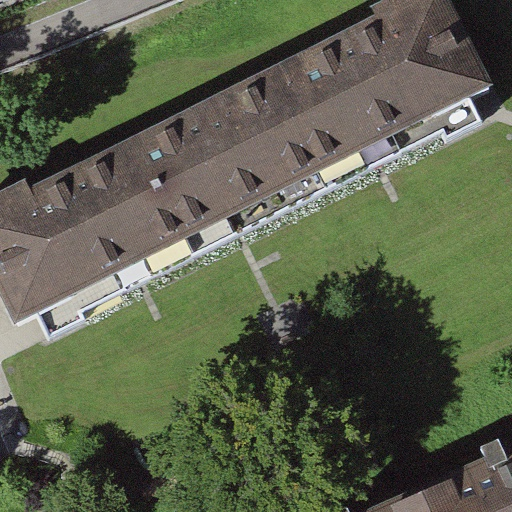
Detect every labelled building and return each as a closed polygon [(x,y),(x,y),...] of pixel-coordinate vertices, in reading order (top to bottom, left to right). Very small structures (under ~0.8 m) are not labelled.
[(0,0),(0,13),(34,0),(0,0)] [(381,28),(270,83),(326,196),(359,180),(347,155),(429,114),(445,146),(480,128),(469,105),(489,95),(440,0),(408,0),(375,17),(381,28)] [(270,83),(138,149),(195,261),(227,245),(216,220),(280,189),(293,213),(326,196),(270,83)] [(26,191),(0,203),(0,292),(18,330),(37,320),(49,344),(84,326),(68,293),(149,253),(162,278),(195,261),(138,149),(31,202),(26,191)] [(511,511),(511,441),(480,456),(487,470),(420,500),(425,511),(511,511)] [(425,511),(420,500),(393,511),(425,511)]
